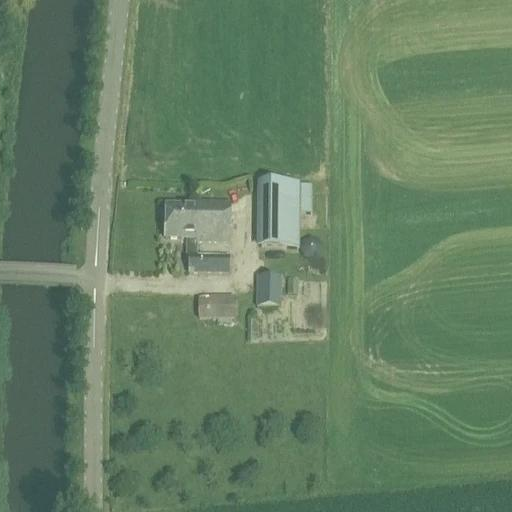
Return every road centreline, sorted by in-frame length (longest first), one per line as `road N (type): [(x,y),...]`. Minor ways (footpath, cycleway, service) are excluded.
road 1 (unclassified): [(95,278),(122,0)]
road 2 (unclassified): [(92,511),(95,278)]
